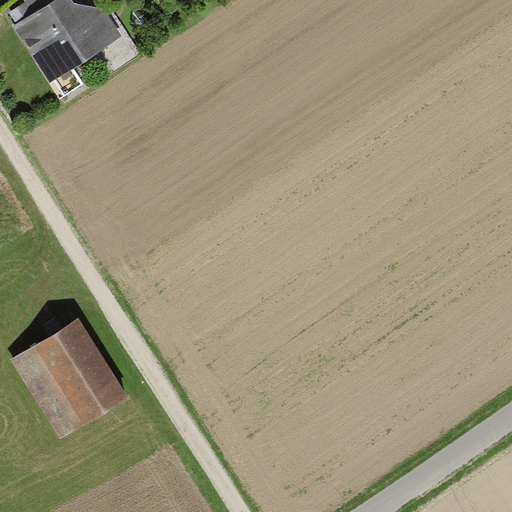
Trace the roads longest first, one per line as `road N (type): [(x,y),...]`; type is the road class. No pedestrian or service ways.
road 1 (track): [(237,511),(0,126)]
road 2 (unclassified): [(369,511),(511,410)]
